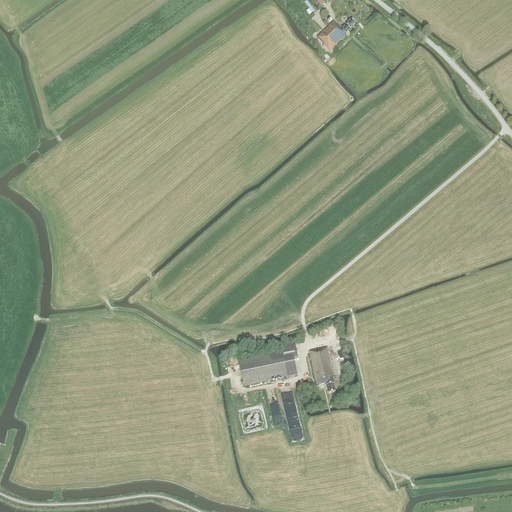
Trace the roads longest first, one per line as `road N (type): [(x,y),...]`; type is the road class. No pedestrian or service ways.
road 1 (tertiary): [(511,134),(451,62),(377,0)]
road 2 (track): [(398,492),(380,457),(352,339)]
